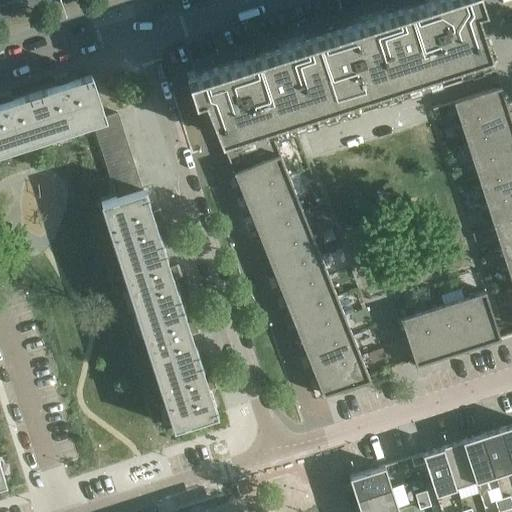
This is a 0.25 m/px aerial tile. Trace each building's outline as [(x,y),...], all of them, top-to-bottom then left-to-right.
[(427,91),(496,69),(494,64),(485,36),(484,31),(480,21),(476,7),(484,5),(482,0),(426,0),(424,1),(407,6),(351,24),(305,39),(278,48),(258,54),(241,60),(227,64),(223,65),(195,75),(187,77),(194,98),(203,94),(210,113),(218,132),(234,172),(234,174),(281,155),(275,140),(296,133),(299,132),(293,113),(421,72),(427,91)] [(105,117),(105,116),(91,75),(68,82),(65,73),(54,76),(57,86),(35,93),(48,136),(92,122),(105,117)] [(508,107),(507,105),(505,99),(501,86),(454,101),(461,123),(508,107)] [(0,151),(48,136),(35,93),(13,100),(10,91),(0,93),(0,98),(1,103),(0,103),(0,151)] [(511,120),(508,107),(461,123),(467,143),(511,128),(511,120)] [(122,124),(118,114),(118,112),(105,116),(105,117),(92,122),(96,132),(122,124)] [(125,135),(122,124),(96,132),(99,144),(125,135)] [(511,128),(467,143),(474,164),(511,151),(511,128)] [(129,146),(125,135),(99,144),(103,154),(129,146)] [(132,157),(129,146),(103,154),(106,165),(132,157)] [(480,184),(511,174),(511,151),(474,164),(480,184)] [(242,194),(289,175),(281,155),(234,174),(235,176),(240,187),(242,194)] [(136,168),(132,157),(106,165),(110,176),(136,168)] [(139,179),(136,168),(110,176),(113,187),(139,179)] [(511,174),(480,184),(487,205),(511,196),(511,174)] [(297,195),(289,175),(242,194),(243,196),(248,207),(250,213),(297,195)] [(143,189),(139,179),(113,187),(116,197),(143,189)] [(162,245),(155,223),(164,220),(160,209),(151,211),(144,188),(143,189),(116,197),(101,202),(119,259),(162,245)] [(304,215),(297,195),(250,213),(251,216),(256,227),(258,233),(304,215)] [(511,196),(487,205),(494,225),(511,219),(511,196)] [(312,235),(304,215),(258,233),(259,236),(264,247),(266,253),(312,235)] [(511,242),(511,219),(494,225),(500,246),(511,242)] [(320,255),(312,235),(266,253),(267,256),(272,267),(274,273),(320,255)] [(511,264),(511,242),(500,246),(507,266),(511,264)] [(180,300),(173,278),(182,275),(178,264),(169,267),(162,245),(119,259),(137,314),(180,300)] [(328,275),(320,255),(274,273),(275,276),(280,287),(282,293),(328,275)] [(336,295),(328,275),(282,293),(283,296),(288,307),(290,313),(336,295)] [(496,324),(485,290),(463,297),(479,345),(491,341),(497,339),(500,338),(496,324)] [(344,315),(336,295),(290,313),(291,316),(296,327),(298,333),(344,315)] [(479,345),(463,297),(443,304),(458,351),(471,347),(476,346),(479,345)] [(198,356),(191,334),(200,331),(196,320),(187,323),(180,300),(137,314),(155,370),(198,356)] [(458,351),(443,304),(422,311),(438,358),(450,354),(456,352),(458,351)] [(438,358),(422,311),(401,317),(414,358),(416,365),(430,360),(435,359),(438,358)] [(352,335),(344,315),(298,333),(300,336),(304,347),(306,353),(352,335)] [(314,373),(360,355),(352,335),(306,353),(307,356),(312,367),(314,373)] [(370,380),(368,376),(360,355),(314,373),(316,377),(316,376),(323,394),(328,392),(334,390),(334,391),(370,380)] [(216,413),(209,390),(218,387),(214,375),(205,378),(198,356),(155,370),(173,427),(216,413)] [(511,416),(499,421),(511,461),(511,416)] [(480,427),(493,468),(511,462),(511,461),(499,421),(480,427)] [(460,434),(473,475),(493,468),(480,427),(460,434)] [(441,440),(454,481),(473,475),(460,434),(441,440)] [(425,462),(433,487),(454,481),(441,440),(420,446),(422,453),(425,462)] [(425,462),(422,453),(410,456),(413,466),(421,463),(425,462)] [(391,487),(385,465),(349,476),(356,498),(391,487)] [(383,511),(398,507),(391,487),(356,498),(360,511),(383,511)] [(429,497),(426,490),(415,493),(417,501),(429,497)] [(502,499),(506,510),(511,507),(511,503),(510,496),(502,499)] [(431,505),(429,497),(417,501),(420,509),(431,505)] [(494,501),(497,511),(499,511),(506,510),(502,499),(494,501)]
